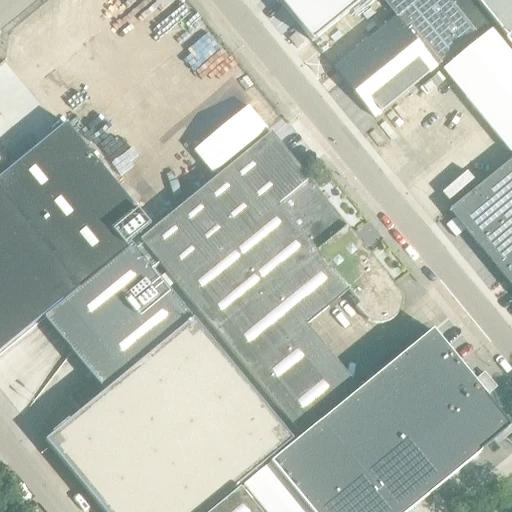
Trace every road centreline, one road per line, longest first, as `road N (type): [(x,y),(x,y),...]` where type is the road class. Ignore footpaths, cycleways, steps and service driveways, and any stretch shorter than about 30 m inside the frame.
road 1 (unclassified): [(61,511),(0,436),(0,17),(22,0)]
road 2 (unclassified): [(511,353),(216,0)]
